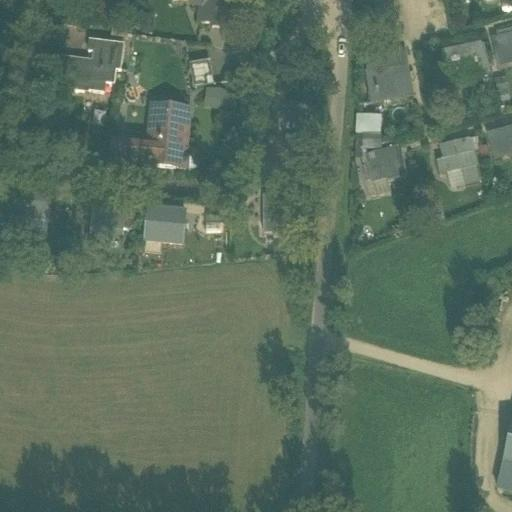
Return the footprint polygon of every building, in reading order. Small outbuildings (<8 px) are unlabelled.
[(227,0),(192,0),(192,6),(203,7),(202,25),(226,26),(227,0)] [(511,38),(493,42),(498,63),(511,59),(511,38)] [(12,45),(0,42),(0,78),(7,80),(12,45)] [(125,47),(90,43),(89,54),(95,55),(94,64),(74,61),(73,69),(70,93),(84,94),(84,93),(103,95),(105,86),(111,86),(113,73),(122,74),(125,47)] [(476,48),(459,52),(460,56),(447,58),(451,76),(477,70),(476,63),(479,62),(476,48)] [(401,55),(365,61),(367,76),(403,70),(401,55)] [(74,61),(62,59),(61,68),(73,69),(74,61)] [(310,71),(286,67),(284,79),(308,83),(310,71)] [(403,70),(367,76),(372,106),(394,102),(394,101),(412,98),(410,82),(405,83),(403,70)] [(205,91),(205,110),(227,109),(226,90),(205,91)] [(189,112),(154,109),(150,149),(113,145),(111,165),(182,172),(183,169),(189,173),(196,171),(200,164),(198,157),(191,153),(184,156),(189,112)] [(386,113),(365,113),(365,131),(383,131),(386,131),(386,113)] [(511,130),(489,136),(494,156),(511,150),(511,130)] [(386,155),(383,131),(365,131),(368,163),(381,159),(380,156),(386,155)] [(450,147),(421,154),(424,166),(442,161),(444,169),(455,166),(450,147)] [(386,155),(380,156),(381,159),(368,163),(373,180),(399,173),(397,166),(400,165),(397,152),(386,155)] [(24,197),(14,195),(9,228),(3,227),(3,232),(18,235),(20,223),(24,197)] [(54,201),(24,197),(20,223),(51,227),(54,201)] [(281,198),(264,198),(265,223),(281,223),(281,198)] [(125,212),(93,210),(92,226),(124,228),(125,212)] [(191,213),(148,210),(147,226),(189,229),(191,213)] [(511,467),(505,465),(498,493),(511,496),(511,467)]
